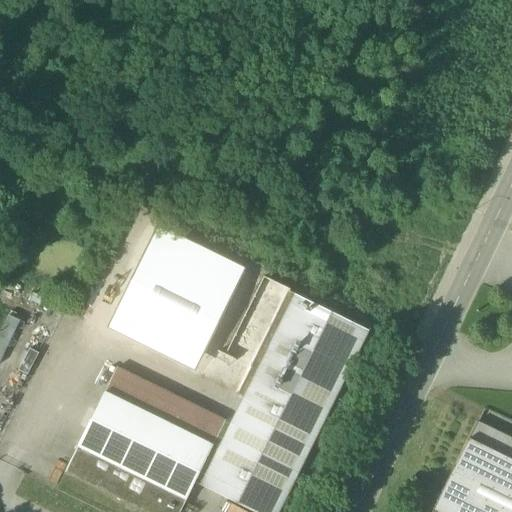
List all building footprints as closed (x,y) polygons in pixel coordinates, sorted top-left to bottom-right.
[(278,511),(367,333),(288,294),(290,291),(263,278),(224,356),(251,369),(238,396),(244,399),(230,425),(224,422),(211,448),(104,395),(65,473),(142,511),(179,511),(193,485),(248,511),(278,511)] [(251,369),(224,356),(143,316),(130,343),(238,396),(251,369)] [(0,360),(18,324),(8,319),(0,334),(0,360)] [(211,448),(224,422),(117,369),(104,395),(211,448)] [(511,461),(511,440),(476,423),(468,440),(511,461)] [(511,511),(511,461),(468,440),(432,511),(511,511)] [(415,505),(423,509),(428,500),(420,496),(415,505)]
